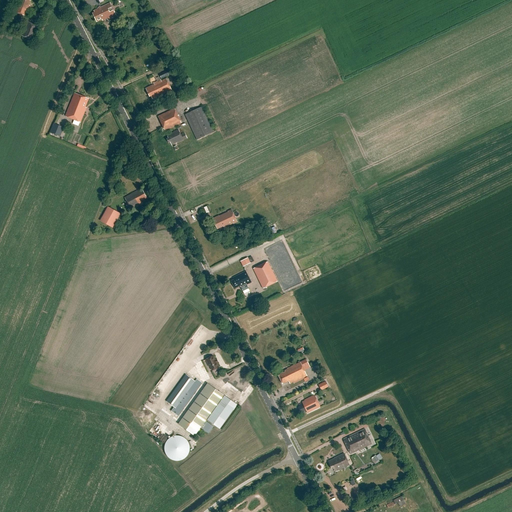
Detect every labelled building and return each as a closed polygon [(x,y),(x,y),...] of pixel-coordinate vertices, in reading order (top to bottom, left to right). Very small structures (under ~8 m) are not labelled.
[(31,1),(30,1),(30,0),(20,0),(17,9),(15,8),(13,12),(26,17),(30,6),(29,6),(31,1)] [(94,11),(95,13),(93,14),(97,22),(102,19),(102,21),(105,19),(106,20),(107,19),(108,20),(116,16),(110,3),(101,8),(94,11)] [(26,22),(21,36),(34,42),(40,27),(26,22)] [(116,42),(113,36),(108,38),(111,44),(116,42)] [(166,79),(146,89),(150,97),(151,96),(153,99),(167,92),(167,93),(172,91),(166,79)] [(75,93),(65,117),(81,123),(86,108),(85,108),(89,99),(75,93)] [(213,133),(202,107),(185,115),(197,140),(213,133)] [(158,117),(165,131),(181,123),(175,109),(158,117)] [(55,123),(51,132),(62,137),(66,127),(55,123)] [(168,139),(167,139),(169,143),(170,142),(172,145),(176,143),(177,144),(187,139),(185,133),(181,135),(179,130),(167,135),(168,139)] [(140,205),(139,204),(141,203),(141,202),(147,198),(143,190),(140,191),(139,190),(125,198),(131,210),(140,205)] [(108,208),(101,221),(113,228),(120,214),(108,208)] [(232,210),(213,219),(217,229),(223,226),(224,228),(234,224),(235,226),(238,224),(232,210)] [(248,258),(240,261),(243,267),(254,261),(252,257),(248,258)] [(268,262),(253,269),(263,289),(277,282),(268,262)] [(246,271),(233,278),(234,280),(231,281),(235,289),(240,286),(243,292),(249,288),(247,285),(251,283),(246,271)] [(215,361),(216,360),(213,356),(205,360),(209,367),(210,367),(212,371),(219,367),(217,363),(216,363),(215,361)] [(285,372),(279,375),(283,384),(288,381),(290,384),(303,378),(303,379),(307,377),(303,368),(300,362),(294,366),(294,365),(288,368),(288,369),(285,371),(285,372)] [(171,411),(178,416),(181,412),(202,383),(196,379),(195,381),(186,375),(167,402),(174,407),(171,411)] [(329,387),(326,381),(318,385),(321,391),(329,387)] [(208,383),(178,424),(195,436),(206,420),(224,395),(208,383)] [(224,395),(206,420),(219,429),(237,405),(224,395)] [(299,405),(300,407),(298,408),(301,413),(302,412),(303,414),(307,412),(308,413),(309,413),(308,413),(320,407),(314,396),(303,401),(302,402),(302,403),(299,405)] [(343,440),(350,454),(372,444),(365,429),(343,440)] [(169,439),(168,440),(167,440),(167,441),(167,442),(166,442),(166,443),(165,444),(165,445),(165,446),(165,447),(164,448),(164,449),(164,450),(165,450),(165,451),(165,452),(165,453),(166,454),(166,455),(167,456),(168,457),(168,458),(169,458),(170,459),(171,459),(171,460),(172,460),(173,460),(173,461),(174,461),(175,461),(176,461),(177,461),(178,461),(179,461),(180,461),(181,460),(182,460),(183,460),(183,459),(184,459),(185,458),(186,457),(187,456),(188,455),(188,454),(189,453),(189,452),(189,451),(190,451),(190,450),(190,449),(190,448),(190,447),(189,446),(189,445),(189,444),(189,443),(188,443),(188,442),(188,441),(187,441),(187,440),(186,440),(186,439),(185,439),(185,438),(184,438),(183,437),(182,437),(181,437),(181,436),(180,436),(179,436),(178,436),(177,436),(176,436),(175,436),(174,436),(173,436),(173,437),(172,437),(171,437),(170,438),(169,439)] [(376,464),(381,461),(380,460),(384,458),(381,453),(372,458),(376,464)] [(334,458),(334,459),(328,462),(332,469),(334,468),(335,471),(338,470),(350,465),(344,454),(334,458)] [(394,501),(387,505),(388,508),(397,503),(399,503),(401,507),(406,504),(404,500),(402,496),(393,500),(394,501)]
